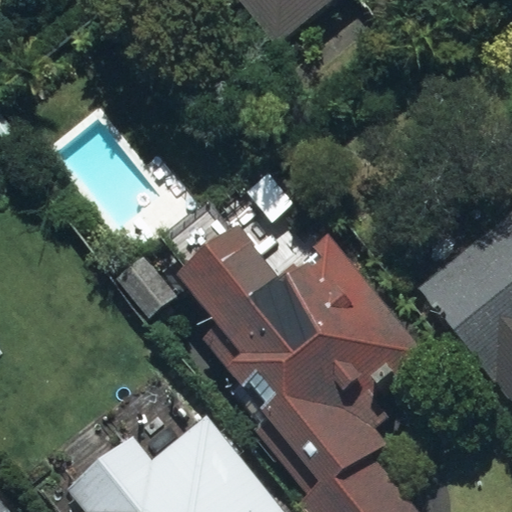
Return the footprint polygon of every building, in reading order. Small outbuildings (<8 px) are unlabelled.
[(229,0),(276,56),(342,0),(229,0)] [(235,246),(175,295),(212,341),(202,350),(261,423),(247,434),(304,504),(294,511),(411,511),(378,470),(391,460),(376,442),(388,433),(369,410),(422,367),(326,250),(273,293),(235,246)] [(446,281),(418,305),(511,414),(511,254),(461,299),(446,281)] [(150,274),(120,299),(151,335),(180,310),(150,274)] [(70,511),(271,511),(204,432),(154,475),(131,449),(65,505),(70,511)]
